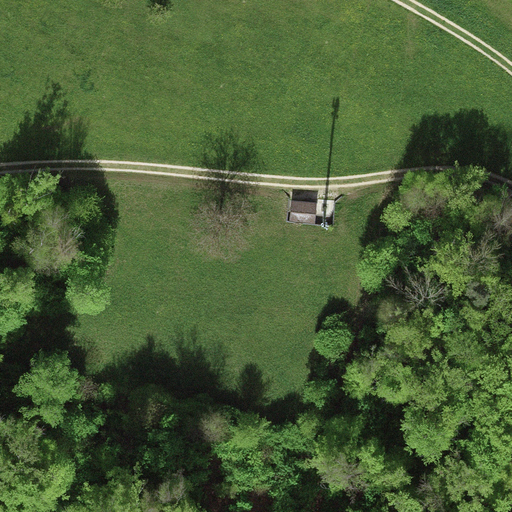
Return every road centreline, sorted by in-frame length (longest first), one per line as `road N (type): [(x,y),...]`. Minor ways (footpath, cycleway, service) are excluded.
road 1 (track): [(511,190),(454,171),(315,186),(85,167),(0,171)]
road 2 (track): [(454,171),(398,181),(378,211),(366,245),(359,387),(320,511)]
road 3 (track): [(401,0),(511,71)]
